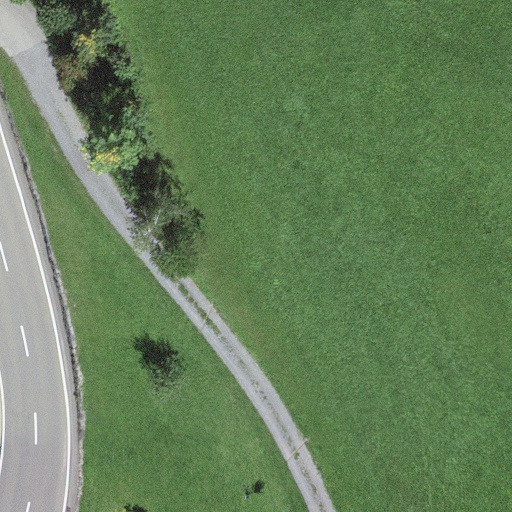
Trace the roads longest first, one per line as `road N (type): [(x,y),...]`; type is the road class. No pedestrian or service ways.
road 1 (track): [(321,511),(268,406),(81,161),(14,34),(0,22)]
road 2 (tertiary): [(0,235),(36,412),(28,511)]
